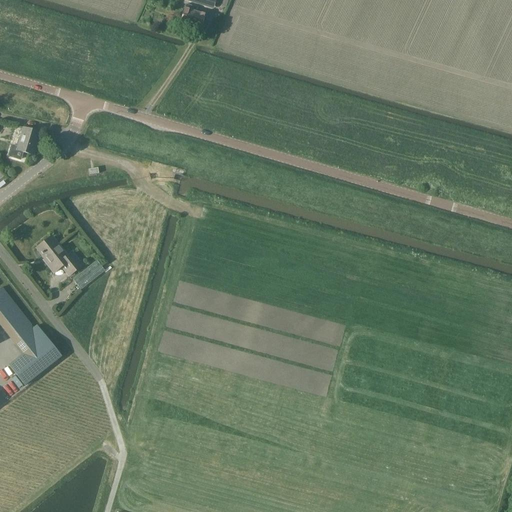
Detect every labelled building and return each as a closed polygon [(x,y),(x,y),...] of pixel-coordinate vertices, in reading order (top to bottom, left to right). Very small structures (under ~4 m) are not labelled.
[(185,0),(186,1),(213,9),(215,0),(185,0)] [(200,29),(204,15),(196,12),(197,8),(190,6),(190,5),(185,4),(184,8),(179,23),(200,29)] [(33,156),(39,134),(23,129),(17,148),(11,146),(8,156),(20,160),(22,152),(33,156)] [(69,274),(81,265),(71,253),(67,257),(51,237),(38,248),(49,262),(48,263),(54,271),(62,265),(69,274)] [(96,261),(72,280),(81,291),(105,271),(96,261)] [(44,343),(1,288),(0,288),(0,325),(25,357),(44,343)]
